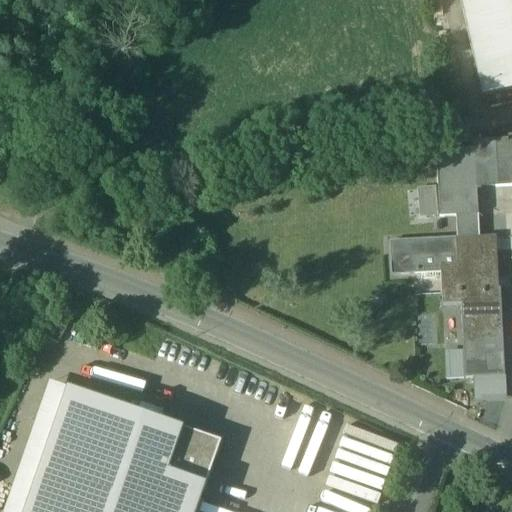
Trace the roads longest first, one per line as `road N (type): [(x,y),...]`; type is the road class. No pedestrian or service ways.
road 1 (tertiary): [(511,456),(176,302),(0,237)]
road 2 (track): [(35,249),(31,233),(82,193),(301,118),(353,105),(420,109),(486,129)]
